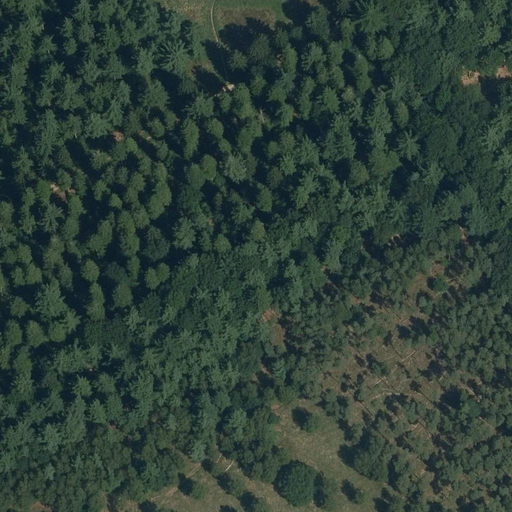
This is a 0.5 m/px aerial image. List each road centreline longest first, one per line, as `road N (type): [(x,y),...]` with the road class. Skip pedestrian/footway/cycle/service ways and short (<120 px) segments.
road 1 (track): [(511,271),(381,0)]
road 2 (track): [(0,214),(187,110)]
road 3 (track): [(231,86),(397,0)]
